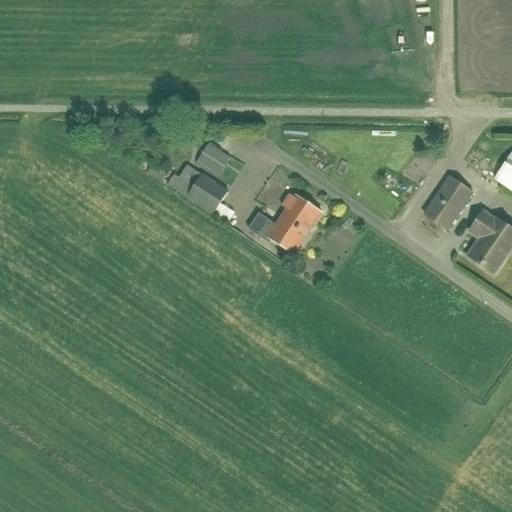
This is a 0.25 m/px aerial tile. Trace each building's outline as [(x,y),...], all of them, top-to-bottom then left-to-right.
[(231,159),(208,145),(197,164),(219,177),(231,159)] [(511,153),(496,176),(511,187),(511,153)] [(201,177),(186,167),(178,179),(174,176),(168,186),(187,199),(201,177)] [(228,195),(202,178),(187,200),(213,217),(228,195)] [(472,197),(448,180),(422,217),(446,234),(472,197)] [(293,201),(288,198),(282,207),(288,211),(276,228),(259,217),(249,233),(265,244),(268,241),(292,258),(321,215),(295,198),(293,201)] [(493,225),(482,217),(470,235),(481,242),(469,260),(492,277),(511,247),(511,236),(494,224),(493,225)]
